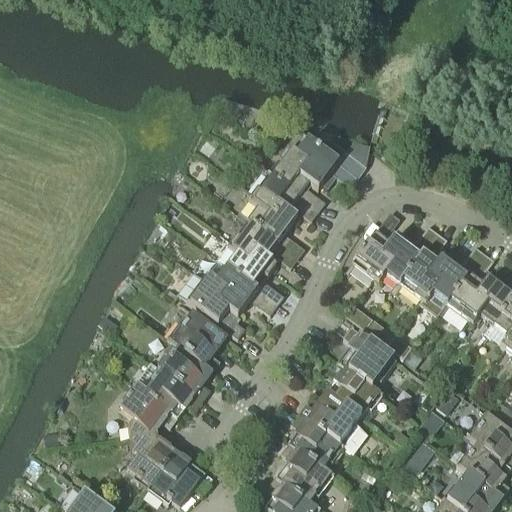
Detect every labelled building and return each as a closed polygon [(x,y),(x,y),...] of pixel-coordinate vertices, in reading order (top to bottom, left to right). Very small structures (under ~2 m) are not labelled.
[(309,151),(297,142),(287,155),(299,164),(307,170),(298,181),(318,196),(322,191),(328,195),(336,185),(350,196),(363,178),(324,148),(311,147),(309,151)] [(317,197),(318,196),(298,181),(307,170),(299,164),(287,155),(270,178),(268,180),(287,195),(318,219),(325,210),(305,194),(308,190),(317,197)] [(261,179),(265,174),(260,170),(256,175),(261,179)] [(268,180),(270,178),(265,174),(261,179),(266,183),(268,180)] [(311,228),(318,219),(287,195),(268,180),(266,183),(249,205),(268,220),(276,211),(296,226),(297,225),(287,217),(291,213),(311,228)] [(293,230),(296,226),(276,211),(268,220),(249,205),(248,206),(257,213),(248,225),(246,227),(297,265),(304,256),(284,241),(293,230)] [(240,226),(244,221),(239,218),(235,223),(240,226)] [(382,261),(397,241),(396,240),(389,249),(385,246),(400,226),(389,219),(345,279),(347,282),(354,272),(375,288),(377,289),(392,269),(382,261)] [(246,227),(248,225),(244,221),(240,226),(245,230),(246,227)] [(290,275),(297,265),(246,227),(245,230),(228,252),(248,267),(256,258),(275,273),(276,272),(266,264),(270,260),(290,275)] [(399,291),(437,240),(428,233),(413,253),(397,241),(382,261),(392,269),(377,289),(378,290),(385,280),(396,288),(399,291)] [(429,282),(443,262),(438,258),(446,247),(437,240),(399,291),(401,292),(420,306),(424,309),(439,290),(429,282)] [(219,265),(215,270),(219,273),(224,276),(226,274),(260,299),(277,312),(284,303),(263,289),(272,277),(275,273),(256,258),(248,267),(228,252),(219,265)] [(420,306),(417,310),(435,323),(438,319),(437,318),(440,314),(443,309),(446,311),(484,260),(474,253),(470,258),(459,273),(444,262),(443,262),(429,282),(439,290),(424,309),(420,306)] [(475,303),(491,283),(490,282),(483,290),(478,287),(493,268),(484,260),(446,311),(448,313),(466,326),(471,330),(486,310),(475,303)] [(206,281),(205,282),(225,297),(218,307),(237,322),(241,317),(249,307),(270,322),(277,312),(260,299),(226,274),(224,276),(219,273),(215,270),(206,281)] [(193,279),(177,300),(237,346),(244,336),(223,321),(227,316),(237,323),(237,322),(218,307),(225,297),(205,282),(202,286),(193,279)] [(486,310),(471,330),(472,331),(479,321),(490,330),(487,334),(492,338),(496,334),(493,332),(511,306),(511,287),(506,294),(495,286),(491,283),(476,303),(486,310)] [(401,292),(399,291),(396,288),(392,293),(397,297),(401,292)] [(394,301),(397,297),(392,293),(389,298),(394,301)] [(511,306),(493,332),(496,334),(508,343),(511,337),(511,306)] [(448,313),(446,311),(443,309),(440,314),(444,318),(448,313)] [(364,336),(372,325),(352,310),(344,322),(364,336)] [(171,348),(212,379),(219,369),(212,363),(226,344),(192,319),(186,328),(182,325),(167,345),(171,348)] [(104,323),(97,335),(105,341),(107,338),(113,342),(117,337),(113,334),(115,331),(104,323)] [(336,369),(382,403),(382,402),(371,394),(377,386),(380,389),(396,368),(351,334),(342,346),(349,351),(336,369)] [(483,339),(489,343),(492,338),(487,334),(483,339)] [(511,337),(508,343),(501,352),(505,356),(511,360),(511,337)] [(167,361),(158,374),(175,387),(202,408),(210,398),(206,394),(203,392),(212,379),(171,348),(163,358),(167,361)] [(414,373),(421,364),(413,358),(406,366),(414,373)] [(133,390),(132,391),(167,418),(177,425),(186,413),(194,419),(202,408),(175,387),(158,374),(150,368),(133,390)] [(371,417),(382,403),(336,369),(328,379),(336,385),(327,397),(350,414),(361,423),(367,415),(371,417)] [(435,374),(428,384),(441,394),(448,384),(435,374)] [(127,433),(129,445),(156,441),(156,438),(161,430),(169,436),(177,425),(167,418),(132,391),(122,405),(125,408),(118,417),(131,427),(127,433)] [(361,423),(350,414),(327,397),(313,416),(305,410),(298,421),(343,454),(351,460),(366,440),(355,431),(361,423)] [(511,417),(507,413),(499,423),(509,432),(511,428),(511,417)] [(511,440),(483,419),(466,442),(484,456),(510,476),(511,473),(511,459),(511,458),(511,440)] [(332,469),(343,454),(298,421),(290,431),(297,437),(288,449),(334,483),(323,474),(328,466),(332,469)] [(56,437),(42,440),(44,452),(58,450),(56,437)] [(392,446),(401,453),(408,444),(399,437),(392,446)] [(155,487),(181,452),(171,444),(165,451),(157,445),(156,441),(129,445),(130,457),(137,462),(127,475),(135,482),(133,485),(148,496),(155,487)] [(448,465),(456,471),(502,504),(509,494),(501,488),(510,476),(484,456),(466,442),(465,443),(476,452),(470,459),(467,457),(464,461),(456,455),(448,465)] [(318,504),(334,483),(288,449),(280,460),(288,466),(274,484),(311,511),(313,511),(309,509),(314,501),(318,504)] [(155,487),(148,496),(168,511),(171,508),(176,511),(180,511),(204,481),(186,467),(192,459),(181,452),(155,487)] [(415,465),(406,458),(397,470),(407,477),(415,465)] [(495,511),(502,504),(456,471),(467,480),(461,487),(457,485),(442,505),(451,511),(495,511)] [(311,511),(274,484),(267,495),(274,501),(265,511),(311,511)] [(80,501),(72,511),(101,511),(83,498),(74,491),(72,494),(80,501)]
